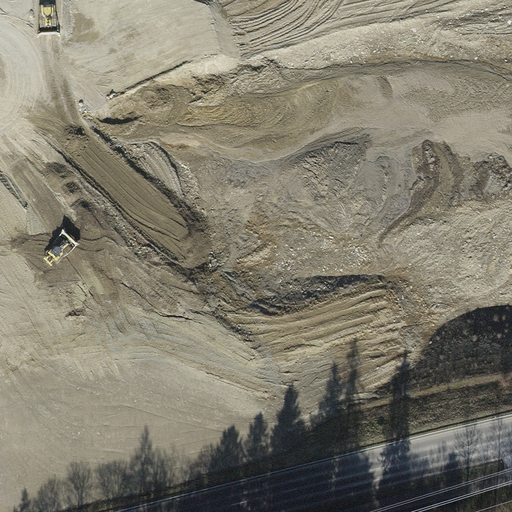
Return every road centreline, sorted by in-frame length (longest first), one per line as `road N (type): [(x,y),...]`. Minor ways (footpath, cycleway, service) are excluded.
road 1 (primary): [(206,511),(511,437)]
road 2 (track): [(511,74),(455,39),(417,0)]
